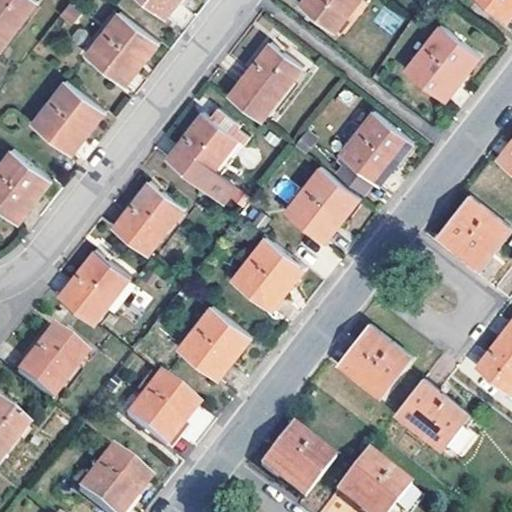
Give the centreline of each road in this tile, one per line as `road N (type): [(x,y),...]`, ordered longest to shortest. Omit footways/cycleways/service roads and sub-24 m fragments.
road 1 (residential): [(179,511),(511,85)]
road 2 (residential): [(17,275),(238,0)]
